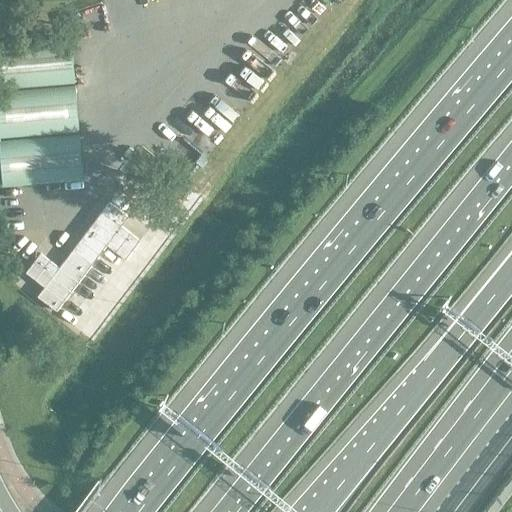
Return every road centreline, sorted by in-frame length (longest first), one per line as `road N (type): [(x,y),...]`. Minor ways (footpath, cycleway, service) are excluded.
road 1 (motorway): [(511,51),(125,511)]
road 2 (motorway): [(511,161),(228,511)]
road 3 (motorway): [(314,511),(511,267)]
road 4 (motorway): [(410,511),(511,378)]
